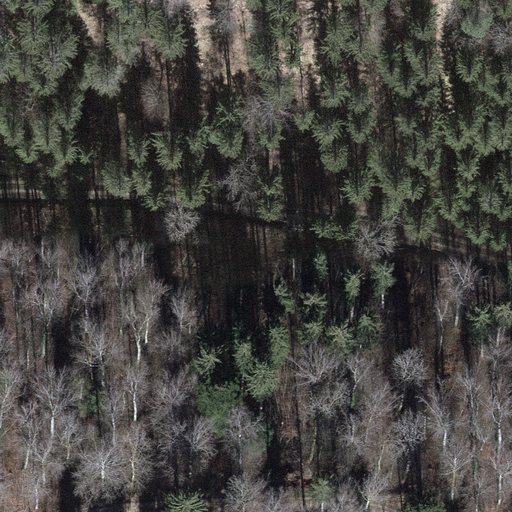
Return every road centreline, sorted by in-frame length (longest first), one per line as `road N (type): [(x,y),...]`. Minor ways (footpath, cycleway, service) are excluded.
road 1 (track): [(511,250),(92,186),(0,190)]
road 2 (track): [(383,511),(276,489),(77,504),(62,511)]
